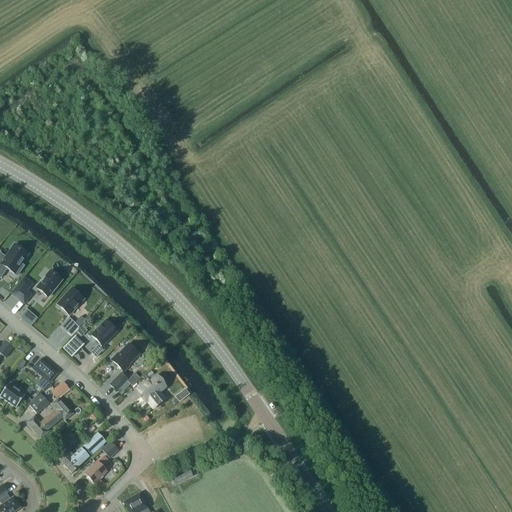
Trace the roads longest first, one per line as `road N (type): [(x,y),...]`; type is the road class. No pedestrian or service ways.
road 1 (tertiary): [(0,165),(76,215),(166,291),(237,376),(329,511)]
road 2 (residential): [(96,511),(147,457),(65,367),(0,312)]
